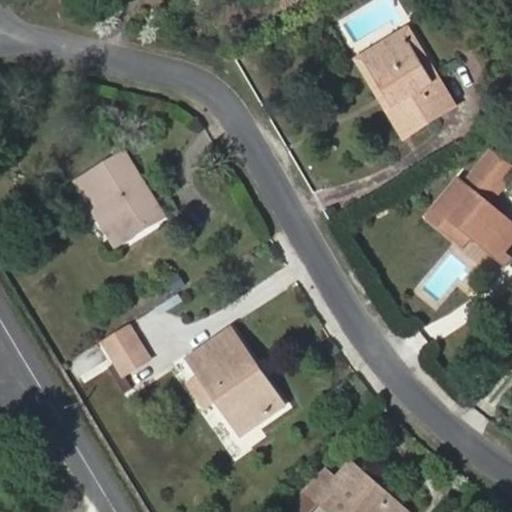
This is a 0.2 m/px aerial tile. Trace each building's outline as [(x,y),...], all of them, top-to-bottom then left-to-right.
[(393,100),(370,63),(407,41),(400,29),(357,54),(387,103),(393,100)] [(433,73),(428,76),(407,41),(370,63),(393,100),(387,103),(405,134),(452,105),(433,73)] [(122,248),(166,222),(126,155),(82,182),(122,248)] [(511,248),(511,224),(491,208),(511,180),(511,171),(492,155),(467,185),(460,181),(430,218),(457,242),(465,231),(474,239),(500,261),(511,248)] [(116,252),(122,248),(82,182),(76,186),(116,252)] [(457,242),(466,249),(474,239),(465,231),(457,242)] [(120,366),(146,348),(133,325),(104,342),(117,362),(110,367),(126,393),(133,388),(128,379),(120,366)] [(269,384),(263,389),(248,367),(254,363),(233,333),(190,363),(202,381),(219,404),(242,437),(285,406),(269,384)] [(128,379),(155,362),(146,348),(120,366),(128,379)] [(248,367),(263,389),(269,384),(254,363),(248,367)] [(192,388),(208,411),(219,404),(202,381),(192,388)] [(403,511),(353,468),(340,483),(335,488),(325,480),(294,509),(296,511),(313,511),(322,503),(332,511),(403,511)] [(340,483),(330,475),(325,480),(335,488),(340,483)]
